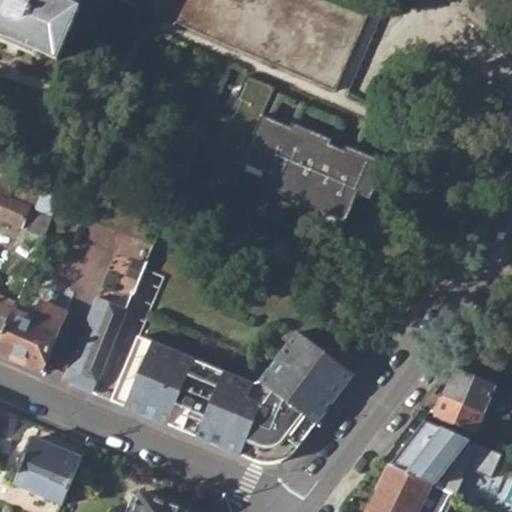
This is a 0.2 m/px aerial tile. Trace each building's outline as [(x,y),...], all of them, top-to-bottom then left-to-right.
[(0,0),(0,44),(60,72),(83,21),(36,0),(0,0)] [(123,0),(336,89),(367,19),(369,16),(331,0),(123,0)] [(264,186),(346,220),(358,191),(371,197),(386,161),(356,148),(354,153),(344,149),(330,143),(332,138),(292,121),(290,126),(263,114),(275,87),(246,75),(221,134),(249,146),(239,170),(266,181),(264,186)] [(354,153),(356,148),(346,144),(344,149),(354,153)] [(0,220),(21,230),(29,210),(8,201),(11,192),(38,203),(35,210),(50,216),(57,199),(0,174),(0,220)] [(145,268),(141,285),(160,290),(164,272),(145,268)] [(109,286),(104,299),(125,309),(131,295),(109,286)] [(90,392),(125,309),(104,299),(95,295),(84,319),(88,321),(75,350),(71,348),(60,372),(64,380),(66,380),(65,382),(90,392)] [(0,333),(10,310),(12,304),(0,298),(0,333)] [(30,319),(10,310),(0,333),(0,354),(38,370),(63,311),(38,300),(30,319)] [(137,336),(108,399),(165,421),(194,433),(250,455),(256,457),(263,459),(272,459),(282,458),(290,455),(296,450),(301,444),(309,434),(355,374),(298,331),(269,371),(263,379),(254,381),(226,370),(137,336)] [(445,394),(483,411),(496,385),(497,383),(457,366),(445,394)] [(483,411),(445,394),(442,393),(433,413),(475,433),(483,411)] [(420,416),(416,426),(424,430),(429,420),(420,416)] [(416,426),(396,467),(422,479),(444,489),(455,494),(456,495),(469,467),(492,478),(503,455),(480,444),(429,420),(424,430),(416,426)] [(15,484),(62,504),(83,457),(35,438),(15,484)] [(416,511),(419,506),(430,511),(446,511),(455,494),(444,489),(422,479),(396,467),(390,464),(366,510),(369,511),(416,511)] [(120,511),(188,511),(189,511),(142,492),(140,496),(133,493),(128,508),(123,505),(120,511)]
